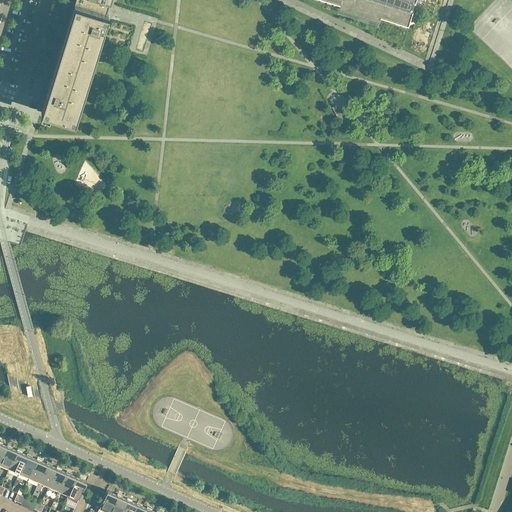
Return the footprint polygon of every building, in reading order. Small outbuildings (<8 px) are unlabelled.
[(106,14),(109,5),(110,6),(111,0),(80,0),(79,5),(76,4),(76,5),(73,5),(40,111),(74,122),(108,14),(106,14)] [(416,3),(416,0),(326,0),(340,4),(339,9),(380,22),(381,17),(409,26),(414,9),(411,8),(413,2),(416,3)] [(8,469),(16,451),(17,450),(12,448),(12,447),(7,445),(7,446),(6,447),(0,460),(0,465),(8,469)] [(18,474),(26,456),(27,455),(21,452),(22,451),(17,449),(17,450),(16,451),(8,469),(7,472),(17,476),(18,474)] [(28,478),(36,460),(36,459),(31,457),(32,456),(27,453),(27,455),(26,456),(18,474),(28,478)] [(38,483),(47,463),(41,461),(42,460),(37,458),(36,459),(36,460),(28,478),(38,483)] [(48,487),(56,468),(51,465),(52,464),(47,462),(47,463),(38,483),(48,487)] [(58,490),(66,472),(61,470),(61,469),(57,467),(56,468),(48,487),(58,492),(59,490),(58,490)] [(67,496),(75,478),(76,476),(71,474),(71,473),(67,471),(66,472),(58,490),(59,490),(68,493),(67,496)] [(77,501),(86,482),(86,481),(76,476),(75,478),(67,496),(77,500),(77,501)] [(117,495),(106,490),(97,511),(98,511),(108,511),(116,496),(117,495)] [(120,511),(126,500),(127,499),(122,497),(122,496),(117,493),(117,495),(116,496),(108,511),(120,511)] [(132,511),(136,505),(136,503),(131,501),(132,500),(127,498),(127,499),(126,500),(120,511),(132,511)] [(144,511),(146,509),(146,508),(141,505),(142,504),(137,502),(136,503),(136,505),(132,511),(144,511)]
